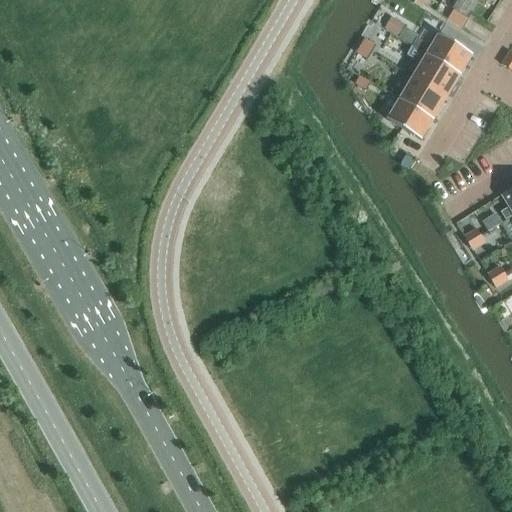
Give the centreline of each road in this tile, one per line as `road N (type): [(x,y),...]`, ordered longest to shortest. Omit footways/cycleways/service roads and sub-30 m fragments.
road 1 (unclassified): [(263,511),(172,342),(160,264),(173,203),(293,0)]
road 2 (primary): [(200,511),(0,154)]
road 3 (primary): [(0,331),(101,511)]
